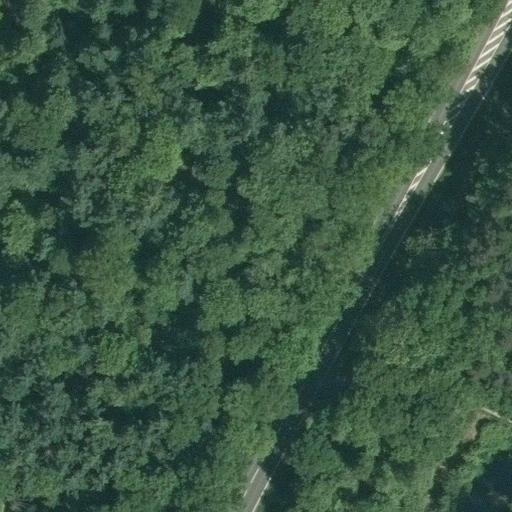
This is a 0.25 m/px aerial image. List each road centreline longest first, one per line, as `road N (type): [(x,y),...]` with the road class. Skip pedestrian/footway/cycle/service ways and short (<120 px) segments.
road 1 (primary): [(235,511),(511,9)]
road 2 (track): [(310,372),(356,391),(434,392),(511,417)]
